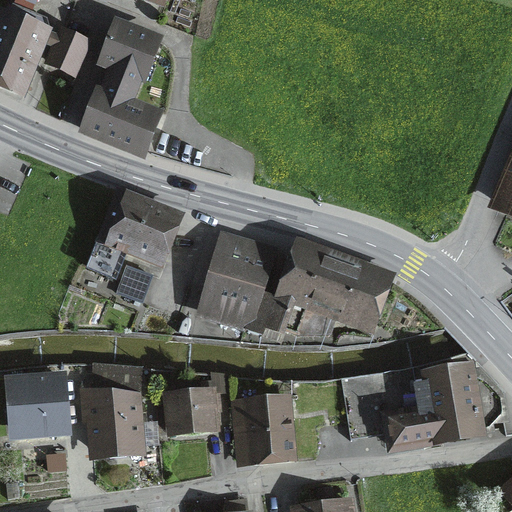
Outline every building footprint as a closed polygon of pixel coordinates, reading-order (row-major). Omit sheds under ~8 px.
[(0,82),(18,90),(33,52),(40,55),(48,36),(7,19),(0,35),(0,82)] [(87,132),(140,154),(154,117),(117,102),(123,87),(135,92),(154,42),(118,28),(104,64),(113,68),(87,132)] [(62,35),(50,62),(74,72),(86,46),(62,35)] [(511,176),(500,205),(511,210),(511,176)] [(116,197),(88,267),(116,279),(129,249),(158,260),(174,220),(116,197)] [(265,323),(272,304),(257,298),(270,253),(225,240),(203,314),(263,333),(266,323),(265,323)] [(302,253),(283,308),(304,316),(297,334),(330,335),(335,321),(341,323),(345,314),(368,322),(382,283),(302,253)] [(127,268),(118,294),(141,303),(151,276),(127,268)] [(283,308),(272,304),(265,323),(266,323),(297,334),(304,316),(283,308)] [(390,435),(388,420),(420,414),(415,386),(412,369),(341,380),(350,442),(390,435)] [(93,395),(83,396),(84,418),(91,417),(94,452),(106,451),(106,457),(110,459),(125,458),(128,455),(128,449),(139,448),(135,399),(138,399),(140,374),(95,370),(93,395)] [(415,386),(420,414),(434,411),(439,441),(492,432),(491,424),(505,422),(500,397),(477,372),(468,374),(468,372),(428,379),(429,384),(415,386)] [(42,387),(14,389),(16,412),(20,412),(21,435),(65,431),(62,380),(42,381),(42,387)] [(212,392),(167,397),(170,435),(216,430),(214,411),(218,411),(216,397),(213,398),(212,392)] [(283,401),(232,406),(237,461),(288,456),(283,401)] [(434,411),(420,414),(388,420),(390,435),(393,449),(439,441),(434,411)] [(350,511),(349,503),(294,510),(294,511),(350,511)]
